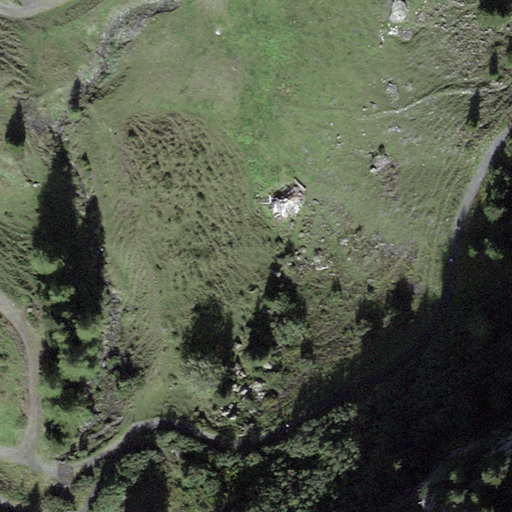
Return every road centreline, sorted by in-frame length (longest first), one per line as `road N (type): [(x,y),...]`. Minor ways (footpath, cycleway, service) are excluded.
road 1 (track): [(511,131),(472,185),(446,290),(424,333),(271,433),(247,442),(179,427),(127,436),(82,462),(24,458),(0,447)]
road 2 (track): [(0,305),(33,346),(39,417),(24,458)]
